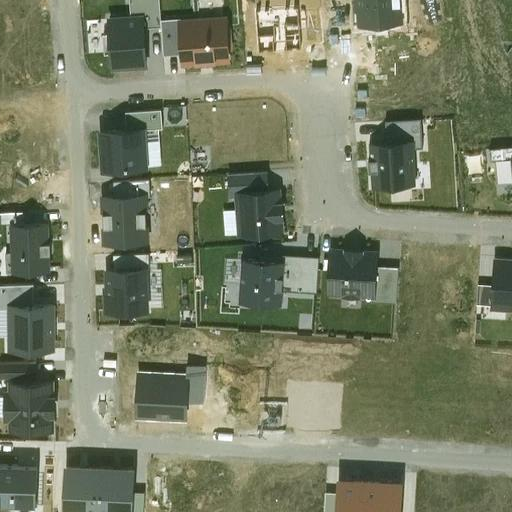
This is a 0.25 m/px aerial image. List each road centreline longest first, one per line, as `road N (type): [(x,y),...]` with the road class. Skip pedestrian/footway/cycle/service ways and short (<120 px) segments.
road 1 (residential): [(70,99),(80,442),(511,466)]
road 2 (residential): [(70,99),(321,84),(322,217),(511,231)]
